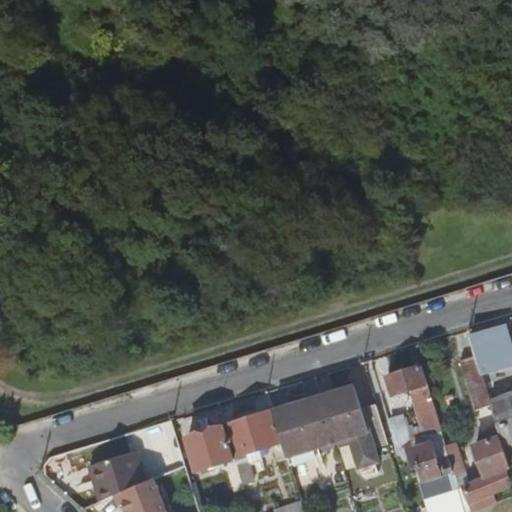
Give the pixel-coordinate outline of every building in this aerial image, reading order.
[(469,332),(478,361),(483,376),(511,366),(511,352),(505,330),(487,336),(485,327),(469,332)] [(478,416),(493,411),(491,401),(483,376),(478,361),(462,366),(478,416)] [(393,401),(413,395),(429,390),(422,370),(387,381),(393,401)] [(355,389),(322,399),(336,446),(353,441),(364,476),(378,472),(376,466),(380,465),(375,451),(363,412),(355,389)] [(429,390),(413,395),(417,409),(422,408),(430,436),(442,433),(429,390)] [(511,393),(491,401),(493,411),(500,431),(506,450),(511,447),(511,393)] [(301,457),(336,446),(322,399),(286,411),(301,457)] [(378,407),(363,412),(375,451),(391,446),(378,407)] [(301,457),(286,411),(273,414),(282,440),(289,462),(301,457)] [(249,422),(257,447),(270,443),(282,440),(273,414),(249,422)] [(249,422),(226,429),(234,454),(244,451),(257,447),(249,422)] [(198,475),(236,463),(234,454),(226,429),(188,441),(198,475)] [(459,447),(448,451),(458,484),(461,493),(467,491),(473,511),(481,511),(497,506),(494,496),(511,490),(508,476),(511,474),(511,470),(506,450),(500,431),(482,437),(485,447),(477,449),(489,483),(471,489),(459,447)] [(282,440),(270,443),(279,470),(290,466),(289,462),(282,440)] [(436,449),(418,454),(429,490),(447,484),(436,449)] [(244,451),(234,454),(236,463),(242,482),(252,479),(244,451)] [(87,468),(100,502),(112,497),(146,484),(135,455),(87,468)] [(146,484),(112,497),(117,511),(162,511),(150,482),(146,484)] [(441,491),(447,511),(466,511),(461,493),(458,484),(441,491)]
